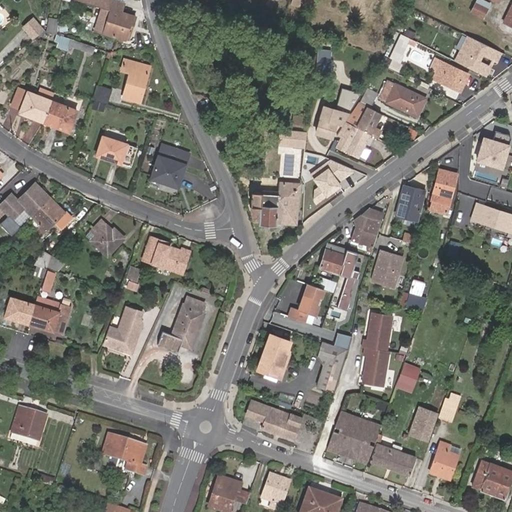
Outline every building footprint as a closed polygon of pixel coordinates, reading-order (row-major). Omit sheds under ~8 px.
[(132,25),(135,16),(121,12),(124,3),(114,0),(108,0),(107,8),(110,9),(103,33),(125,40),(130,24),(132,25)] [(486,9),(489,3),(482,0),(476,0),(475,3),(486,9)] [(482,17),(486,9),(475,3),(471,12),(482,17)] [(511,3),(503,22),(511,26),(511,3)] [(103,33),(110,9),(107,8),(103,7),(96,29),(103,33)] [(48,17),(46,30),(56,34),(58,20),(48,17)] [(43,30),(33,19),(23,27),(33,38),(43,30)] [(68,31),(68,22),(59,22),(59,31),(68,31)] [(70,39),(56,34),(54,41),(58,42),(56,47),(66,50),(67,45),(70,39)] [(412,46),(415,41),(402,34),(399,40),(407,43),(412,46)] [(496,62),(501,52),(468,35),(455,61),(484,76),(489,67),(477,61),(476,59),(478,54),(480,54),(496,62)] [(95,48),(70,39),(67,45),(92,54),(95,48)] [(278,56),(282,42),(270,39),(267,53),(278,56)] [(407,43),(399,40),(394,50),(392,49),(385,64),(398,71),(402,63),(400,61),(404,55),(402,54),(407,43)] [(317,48),(317,44),(304,43),(303,50),(317,52),(317,48)] [(331,49),(317,48),(317,52),(315,75),(312,88),(321,89),(323,75),(329,75),(331,49)] [(139,102),(149,66),(125,59),(121,70),(129,72),(122,97),(139,102)] [(460,91),(468,74),(441,61),(433,78),(460,91)] [(417,116),(425,98),(387,80),(378,97),(417,116)] [(97,85),(92,100),(106,104),(111,89),(97,85)] [(355,89),(346,85),(338,110),(323,106),(316,132),(331,137),(336,123),(341,125),(357,99),(363,89),(356,87),(355,89)] [(27,115),(43,122),(45,118),(50,100),(38,96),(28,92),(19,88),(10,109),(20,113),(21,108),(28,111),(27,115)] [(50,100),(52,93),(40,88),(38,96),(50,100)] [(364,93),(361,98),(372,104),(375,99),(364,93)] [(76,110),(50,100),(45,118),(53,121),(50,125),(68,132),(76,110)] [(370,135),(381,114),(359,101),(346,122),(350,124),(370,135)] [(305,125),(306,117),(293,115),(293,122),(305,125)] [(358,158),(370,135),(350,124),(348,127),(344,125),(340,132),(345,134),(344,136),(341,136),(336,146),(358,158)] [(409,126),(404,136),(413,141),(418,131),(409,126)] [(307,132),(279,128),(277,144),(305,148),(307,132)] [(121,163),(127,143),(103,136),(96,155),(121,163)] [(137,146),(127,143),(121,163),(130,166),(137,146)] [(172,181),(178,183),(188,153),(162,144),(150,178),(170,185),(172,181)] [(511,155),(506,153),(502,166),(511,169),(511,155)] [(356,172),(330,159),(309,173),(318,187),(314,190),(313,201),(316,205),(342,187),(339,183),(356,172)] [(429,209),(446,213),(456,174),(438,169),(430,199),(432,199),(429,209)] [(258,224),(277,225),(277,223),(296,225),(299,183),(279,181),(278,195),(251,192),(250,207),(252,221),(258,221),(258,224)] [(24,208),(31,216),(50,198),(35,183),(16,200),(12,204),(19,211),(24,208)] [(424,191),(402,186),(395,215),(417,220),(424,191)] [(19,211),(12,204),(16,200),(10,194),(0,203),(0,207),(12,219),(19,211)] [(50,198),(31,216),(39,223),(35,227),(41,235),(64,212),(50,198)] [(511,215),(476,203),(471,219),(508,230),(511,217),(511,215)] [(352,220),(355,227),(375,234),(382,214),(367,209),(352,220)] [(31,216),(25,222),(32,230),(34,227),(39,223),(31,216)] [(112,229),(101,220),(90,231),(95,235),(90,240),(107,256),(124,237),(114,227),(112,229)] [(375,234),(355,227),(351,241),(371,247),(375,234)] [(403,240),(415,243),(417,235),(405,231),(403,240)] [(163,246),(164,241),(151,236),(143,259),(181,273),(189,251),(182,249),(181,252),(169,248),(163,246)] [(447,254),(454,256),(458,243),(451,241),(447,254)] [(319,267),(338,273),(342,262),(340,262),(345,249),(327,243),(319,267)] [(342,262),(338,273),(348,276),(350,277),(351,275),(356,277),(357,278),(359,271),(353,268),(358,253),(345,249),(340,262),(342,262)] [(392,286),(401,256),(378,249),(370,280),(392,286)] [(37,265),(46,268),(51,255),(42,250),(33,264),(37,265)] [(51,255),(46,268),(57,271),(64,263),(51,255)] [(44,277),(46,268),(37,265),(34,275),(44,277)] [(130,266),(125,278),(135,281),(139,269),(130,266)] [(311,281),(313,273),(301,270),(299,277),(311,281)] [(50,291),(56,274),(49,271),(43,289),(50,291)] [(351,303),(354,283),(356,277),(351,275),(350,277),(348,276),(338,307),(349,310),(351,303)] [(332,291),(336,281),(321,276),(318,286),(323,288),(332,291)] [(404,307),(421,312),(427,297),(421,295),(424,282),(412,279),(409,292),(404,307)] [(135,291),(138,284),(128,281),(126,288),(135,291)] [(323,288),(307,282),(298,309),(291,307),(288,316),(303,321),(307,312),(314,314),(317,303),(315,302),(318,295),(320,296),(323,288)] [(409,292),(400,290),(396,305),(404,307),(409,292)] [(203,302),(186,296),(172,334),(162,331),(158,342),(177,349),(180,343),(190,347),(203,312),(200,310),(203,302)] [(11,319),(29,324),(35,305),(11,297),(6,314),(12,316),(11,319)] [(41,307),(44,299),(37,297),(35,305),(41,307)] [(35,305),(29,324),(46,330),(47,328),(53,329),(53,331),(62,333),(68,315),(59,312),(52,310),(54,303),(44,299),(41,307),(35,305)] [(59,312),(61,304),(54,303),(52,310),(59,312)] [(61,304),(59,312),(68,315),(70,307),(61,304)] [(131,353),(141,322),(140,320),(139,319),(142,312),(126,306),(118,329),(109,326),(103,343),(131,353)] [(363,337),(362,346),(364,347),(363,354),(365,354),(362,380),(382,383),(387,349),(386,349),(391,314),(372,311),(368,337),(363,337)] [(351,334),(338,330),(333,345),(346,349),(351,334)] [(278,374),(279,372),(290,341),(269,333),(258,363),(260,364),(258,369),(274,375),(276,375),(277,375),(278,374)] [(333,345),(322,341),(317,355),(322,364),(316,385),(332,390),(346,349),(333,345)] [(94,348),(100,351),(102,345),(96,342),(94,348)] [(421,369),(404,362),(395,386),(412,392),(421,369)] [(444,392),(445,392),(448,386),(439,383),(440,381),(437,380),(427,408),(418,405),(408,434),(426,440),(444,392)] [(439,416),(450,420),(457,401),(446,397),(439,416)] [(263,421),(261,426),(294,438),(302,416),(258,400),(257,401),(251,399),(245,414),(263,421)] [(46,415),(20,407),(12,432),(39,441),(46,415)] [(367,460),(381,423),(359,415),(338,407),(326,445),(336,449),(337,445),(347,449),(356,452),(355,456),(367,460)] [(136,450),(138,443),(109,435),(103,454),(128,461),(125,470),(143,475),(146,467),(140,465),(143,452),(136,450)] [(378,435),(376,441),(369,461),(408,474),(415,456),(380,443),(382,436),(378,435)] [(440,441),(431,466),(440,470),(439,474),(449,478),(457,454),(448,450),(450,444),(440,441)] [(145,445),(138,443),(136,450),(143,452),(145,445)] [(103,459),(97,457),(93,469),(99,471),(103,459)] [(472,485),(479,487),(489,461),(481,459),(472,485)] [(489,461),(479,487),(480,488),(479,489),(503,498),(504,495),(505,496),(511,475),(511,469),(489,461)] [(290,480),(269,473),(261,498),(271,502),(269,508),(279,511),(290,480)] [(37,474),(35,480),(36,480),(53,486),(55,479),(37,474)] [(242,483),(218,475),(208,507),(224,511),(229,511),(234,499),(247,504),(250,496),(239,492),(242,483)] [(337,511),(341,500),(307,489),(299,511),(337,511)] [(384,511),(359,503),(356,511),(384,511)]
